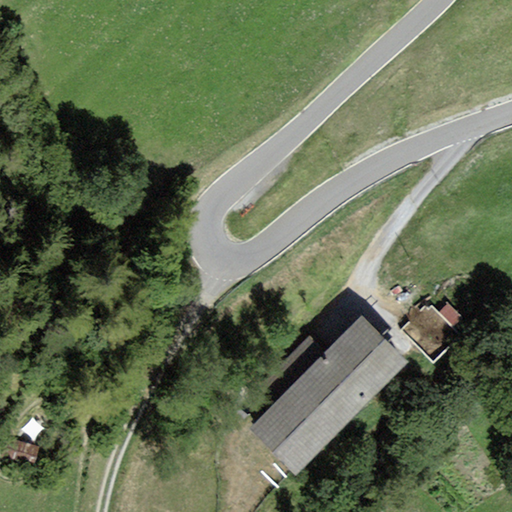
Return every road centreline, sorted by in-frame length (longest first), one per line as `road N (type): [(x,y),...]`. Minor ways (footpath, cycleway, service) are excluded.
road 1 (unclassified): [(438,0),(220,197),(209,214),(211,248),(231,260),(256,254),(389,159),(511,112)]
road 2 (track): [(114,511),(124,465),(226,259)]
road 3 (track): [(457,130),(455,151),(371,264),(366,294)]
